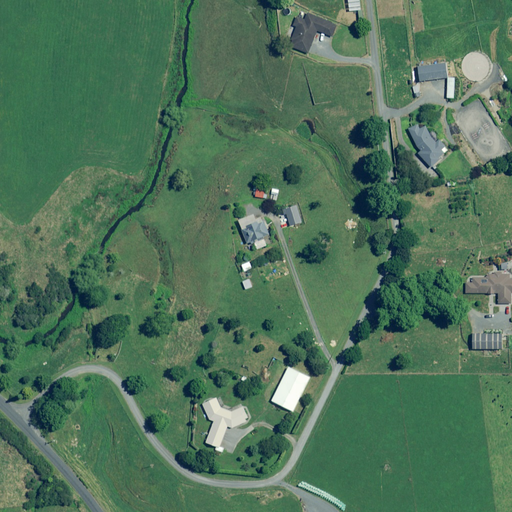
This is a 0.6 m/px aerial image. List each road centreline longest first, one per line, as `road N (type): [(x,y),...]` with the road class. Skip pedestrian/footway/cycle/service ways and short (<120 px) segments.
road 1 (unknown): [(2,417),(56,374),(79,366),(101,373),(152,448),(177,470),(248,481),(283,455),(386,237),(358,0)]
road 2 (unclassified): [(0,414),(90,511)]
